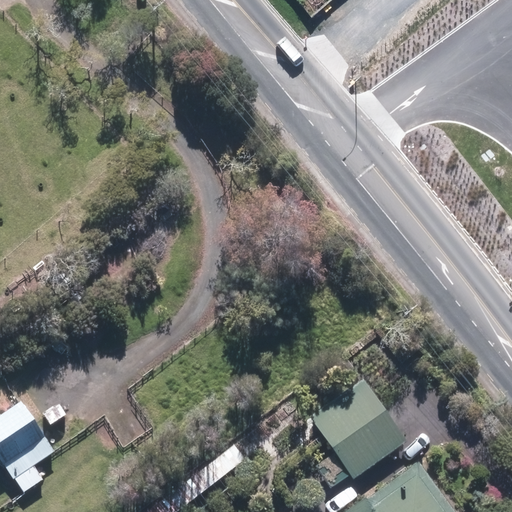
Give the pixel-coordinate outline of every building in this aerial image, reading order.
[(511,9),(503,0),(501,0),(463,37),(472,45),(436,80),(476,121),(511,87),(511,9)] [(68,298),(79,315),(89,308),(78,293),(82,290),(75,279),(90,269),(85,262),(52,285),(63,301),(68,298)] [(315,464),(330,486),(350,471),(353,476),(406,439),(362,377),(310,414),(335,449),(315,464)] [(6,483),(16,498),(43,481),(33,467),(54,454),(20,403),(0,415),(0,458),(13,479),(6,483)] [(285,406),(234,443),(255,472),(306,435),(285,406)] [(140,511),(171,511),(192,496),(201,507),(239,476),(231,465),(242,456),(230,440),(140,511)] [(341,511),(453,511),(416,461),(367,497),(366,494),(341,511)]
